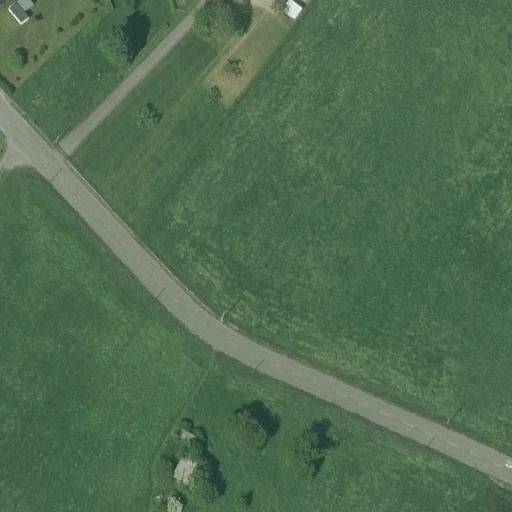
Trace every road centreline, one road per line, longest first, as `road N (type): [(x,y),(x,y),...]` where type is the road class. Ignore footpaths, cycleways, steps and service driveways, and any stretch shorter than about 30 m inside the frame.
road 1 (tertiary): [(511,469),(215,335),(0,109)]
road 2 (track): [(52,163),(213,0)]
